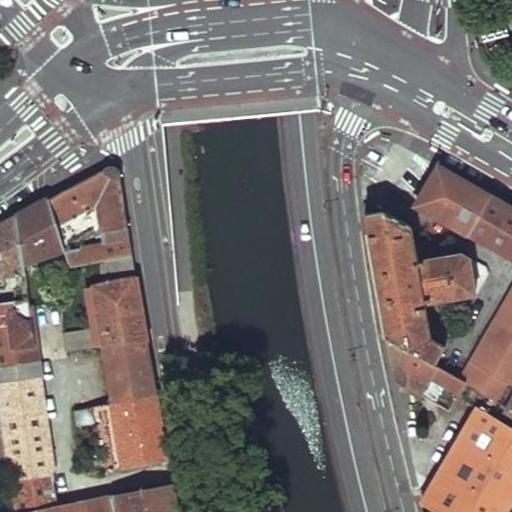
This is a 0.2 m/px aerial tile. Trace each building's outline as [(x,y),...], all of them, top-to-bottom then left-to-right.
[(466,183),(438,166),(416,204),(471,233),(492,198),(466,183)] [(77,184),(47,200),(63,249),(69,266),(98,262),(132,257),(129,242),(119,178),(104,169),(77,184)] [(511,209),(492,198),(471,233),(511,258),(511,209)] [(63,249),(47,200),(31,209),(16,217),(22,262),(63,249)] [(371,202),(365,202),(374,255),(387,337),(435,365),(445,347),(430,338),(424,303),(476,295),(489,274),(486,265),(461,253),(416,260),(410,224),(371,202)] [(22,262),(16,217),(0,225),(0,278),(24,274),(22,262)] [(135,276),(132,257),(98,262),(102,281),(135,276)] [(102,281),(91,283),(99,329),(91,330),(65,335),(67,352),(146,342),(135,276),(102,281)] [(91,283),(84,284),(91,330),(99,329),(91,283)] [(511,386),(511,288),(466,365),(470,367),(462,381),(464,382),(483,392),(502,403),(509,392),(511,386)] [(0,365),(36,359),(28,303),(0,306),(0,365)] [(435,365),(387,337),(393,365),(397,380),(449,410),(464,382),(462,381),(435,365)] [(154,395),(146,342),(67,352),(67,354),(68,363),(104,356),(111,404),(154,395)] [(0,392),(40,386),(36,359),(0,365),(0,392)] [(52,473),(40,386),(0,392),(0,403),(2,418),(6,452),(10,480),(52,473)] [(502,403),(483,392),(422,502),(425,504),(438,511),(511,511),(511,425),(495,415),(502,403)] [(511,394),(509,392),(502,403),(495,415),(511,425),(511,394)] [(164,460),(154,395),(111,404),(103,405),(105,418),(114,417),(115,430),(107,432),(111,449),(118,448),(121,462),(113,463),(114,470),(164,460)] [(98,422),(96,406),(74,411),(79,446),(88,444),(85,424),(98,422)] [(114,417),(105,418),(107,432),(115,430),(114,417)] [(118,448),(111,449),(113,463),(121,462),(118,448)] [(29,511),(58,506),(52,473),(10,480),(13,511),(29,511)] [(175,511),(169,486),(111,497),(114,511),(175,511)] [(114,511),(111,497),(58,506),(29,511),(114,511)]
